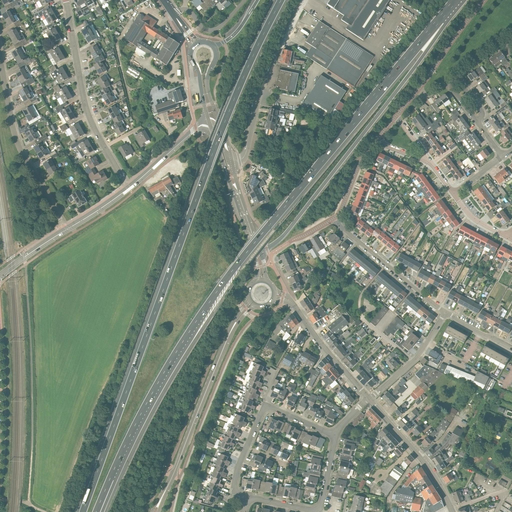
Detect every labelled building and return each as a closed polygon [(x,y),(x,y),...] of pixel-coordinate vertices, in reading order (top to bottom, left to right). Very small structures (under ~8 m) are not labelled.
[(79,16),(83,14),(81,11),(88,7),(83,0),(82,0),(78,2),(78,3),(77,4),(79,8),(75,10),(79,16)] [(122,0),(123,0),(121,2),(125,8),(133,4),(131,1),(132,0),(122,0)] [(203,0),(204,0),(203,0),(194,0),(191,3),(196,9),(200,6),(205,12),(210,7),(211,8),(212,6),(210,4),(207,0),(203,0)] [(331,0),(328,5),(344,16),(341,20),(349,25),(346,30),(364,41),(378,20),(379,21),(387,8),(386,7),(390,0),(331,0)] [(100,17),(104,15),(99,6),(96,8),(100,17)] [(44,16),(42,14),(45,12),(44,9),(39,12),(34,15),(35,17),(39,15),(40,18),(44,16)] [(46,20),(54,15),(51,9),(45,12),(42,14),(44,16),(46,20)] [(6,21),(13,16),(10,11),(2,15),(6,21)] [(141,15),(139,14),(123,39),(137,47),(137,48),(145,53),(149,46),(141,42),(147,33),(155,38),(159,31),(153,27),(158,21),(156,19),(155,21),(146,15),(145,17),(141,15)] [(55,25),(54,22),(57,20),(54,15),(46,20),(49,25),(47,26),(49,29),(55,25)] [(16,22),(13,16),(6,21),(9,26),(14,23),(15,26),(21,23),(19,20),(16,22)] [(92,25),(91,22),(85,25),(87,28),(81,31),(85,37),(93,33),(90,27),(92,25)] [(354,87),(373,57),(319,22),(306,42),(313,47),(306,57),(354,87)] [(58,34),(55,28),(50,31),(49,29),(43,32),(41,33),(42,36),(44,35),(46,34),(49,39),(58,34)] [(11,39),(19,35),(16,29),(8,34),(11,39)] [(175,55),(178,51),(176,50),(180,45),(169,38),(170,38),(159,31),(155,38),(165,45),(161,51),(160,53),(158,52),(149,46),(145,53),(147,54),(156,59),(166,66),(174,54),(175,55)] [(97,39),(93,33),(85,37),(89,43),(94,41),(95,43),(101,40),(100,37),(97,39)] [(52,45),(61,39),(58,34),(49,39),(52,45)] [(22,40),(19,35),(11,39),(14,45),(20,42),(21,45),(27,42),(25,39),(22,40)] [(92,55),(99,50),(98,48),(100,46),(99,44),(89,50),(92,55)] [(15,59),(25,53),(22,47),(11,54),(15,59)] [(62,53),(59,48),(53,51),(52,48),(46,52),(48,54),(50,53),(53,59),(62,53)] [(145,58),(147,54),(145,53),(137,48),(134,52),(145,58)] [(101,53),(99,50),(92,55),(94,60),(104,54),(103,52),(101,53)] [(305,62),(305,61),(299,60),(299,58),(294,57),(295,53),(292,52),(283,50),(281,57),(296,60),(305,62)] [(503,66),(508,62),(500,52),(495,56),(503,66)] [(26,60),(23,54),(25,53),(15,59),(18,64),(23,61),(25,64),(30,61),(29,58),(26,60)] [(56,64),(65,59),(62,53),(53,59),(56,64)] [(102,62),(105,60),(103,57),(105,56),(104,54),(94,60),(97,64),(101,62),(102,62)] [(503,66),(495,56),(489,60),(496,68),(501,64),(502,67),(503,66)] [(304,64),(305,62),(296,60),(281,57),(280,63),(292,66),(293,62),(304,64)] [(103,64),(102,62),(101,62),(97,64),(94,66),(96,71),(107,65),(106,63),(103,64)] [(99,76),(107,71),(105,68),(108,67),(107,65),(96,71),(99,76)] [(18,78),(26,74),(29,72),(26,66),(23,68),(15,73),(18,78)] [(137,78),(140,72),(131,66),(128,69),(131,71),(130,73),(137,78)] [(484,73),(480,67),(474,72),(467,77),(471,82),(479,76),(481,80),(486,76),(488,74),(486,72),(484,73)] [(65,73),(62,68),(57,71),(56,68),(50,71),(52,74),(53,73),(56,78),(65,73)] [(288,91),(292,73),(279,70),(275,89),(288,91)] [(60,84),(69,79),(65,73),(56,78),(60,84)] [(295,93),(299,74),(292,73),(288,91),(295,93)] [(29,79),(26,74),(18,78),(21,84),(27,81),(28,83),(34,80),(32,77),(29,79)] [(328,119),(346,92),(321,75),(315,85),(316,86),(310,95),(309,94),(303,103),(328,119)] [(484,96),(489,91),(485,85),(487,84),(484,81),(488,78),(486,76),(481,80),(483,83),(476,88),(479,94),(481,92),(484,96)] [(107,80),(105,77),(97,81),(100,86),(110,80),(109,78),(107,80)] [(99,92),(110,86),(109,83),(111,82),(110,80),(100,86),(102,90),(99,92)] [(102,97),(112,91),(110,87),(110,86),(99,92),(102,97)] [(22,98),(30,93),(26,87),(18,92),(22,98)] [(69,93),(66,87),(61,90),(59,88),(54,91),(55,94),(53,95),(56,100),(60,98),(69,93)] [(180,90),(179,90),(167,94),(169,100),(171,100),(172,101),(155,106),(158,115),(175,110),(174,108),(180,107),(179,103),(184,102),(180,90)] [(105,101),(112,97),(115,96),(113,93),(112,91),(102,97),(105,101)] [(33,99),(30,93),(22,98),(25,103),(30,100),(31,103),(37,99),(36,97),(33,99)] [(63,103),(72,98),(69,93),(60,98),(63,103)] [(488,105),(497,99),(493,93),(484,100),(488,105)] [(444,104),(449,100),(445,95),(439,99),(444,104)] [(114,100),(112,97),(105,101),(107,106),(118,101),(117,99),(114,100)] [(438,108),(444,104),(439,99),(434,103),(438,108)] [(492,110),(498,105),(497,103),(499,101),(497,99),(488,105),(492,110)] [(492,127),(498,123),(502,120),(499,115),(509,107),(507,104),(502,108),(495,113),(497,116),(488,122),(492,127)] [(110,115),(118,111),(116,108),(118,107),(117,105),(107,110),(110,115)] [(26,117),(34,112),(31,106),(23,111),(26,117)] [(72,113),(69,107),(64,110),(62,108),(56,111),(58,113),(60,112),(63,118),(72,113)] [(284,116),(284,113),(270,109),(268,116),(280,119),(281,115),(284,116)] [(182,116),(180,110),(172,113),(167,114),(168,117),(169,121),(176,119),(178,118),(179,120),(183,119),(182,115),(182,116)] [(119,114),(118,111),(110,115),(113,120),(123,114),(122,113),(119,114)] [(39,116),(37,118),(34,112),(26,117),(29,122),(30,124),(35,122),(41,119),(39,116)] [(452,120),(457,117),(460,115),(458,112),(453,116),(450,118),(452,120)] [(66,123),(75,118),(72,113),(63,118),(66,123)] [(120,122),(123,121),(121,118),(124,116),(123,114),(113,120),(115,124),(115,125),(120,122)] [(282,126),(283,123),(280,122),(280,119),(268,116),(267,122),(282,126)] [(416,126),(422,121),(418,116),(412,121),(416,126)] [(457,117),(452,120),(448,124),(449,127),(452,124),(456,130),(459,127),(465,123),(461,117),(459,119),(457,117)] [(420,132),(426,127),(422,121),(416,126),(420,132)] [(120,122),(115,125),(115,124),(112,126),(115,131),(125,125),(124,124),(121,125),(120,122)] [(282,126),(267,122),(266,129),(280,132),(280,129),(278,128),(279,125),(282,126)] [(465,123),(459,127),(463,133),(470,128),(465,123)] [(496,133),(502,128),(498,123),(492,127),(496,133)] [(72,134),(81,129),(78,124),(69,129),(72,134)] [(118,136),(125,132),(124,129),(126,127),(125,125),(115,131),(118,136)] [(28,138),(35,133),(32,127),(24,132),(28,138)] [(76,140),(84,135),(81,129),(72,134),(76,140)] [(281,132),(280,132),(266,129),(265,135),(273,137),(273,138),(274,134),(275,134),(275,133),(276,134),(276,135),(280,136),(281,132)] [(505,144),(511,139),(508,135),(511,133),(508,129),(501,134),(503,137),(501,139),(505,144)] [(428,142),(433,138),(431,136),(434,133),(433,131),(424,137),(428,142)] [(142,148),(145,145),(144,144),(149,141),(144,132),(138,135),(139,137),(137,139),(142,148)] [(31,143),(39,138),(35,133),(28,138),(31,143)] [(457,141),(459,140),(465,135),(463,133),(457,137),(458,137),(455,139),(457,141)] [(467,138),(465,135),(459,140),(461,142),(464,140),(468,145),(471,143),(477,138),(473,133),(467,138)] [(432,147),(443,139),(442,136),(435,141),(433,138),(428,142),(432,147)] [(37,154),(45,149),(47,148),(44,142),(48,140),(47,138),(41,141),(36,144),(37,146),(34,148),(37,154)] [(471,143),(475,148),(479,145),(481,144),(477,138),(471,143)] [(439,145),(445,141),(443,139),(432,147),(435,152),(441,148),(439,145)] [(79,152),(91,146),(88,140),(79,145),(78,146),(76,147),(79,152)] [(128,146),(127,145),(119,149),(124,158),(133,153),(129,146),(128,146)] [(84,157),(94,151),(91,146),(79,152),(82,158),(84,157)] [(443,151),(441,148),(435,152),(439,157),(448,151),(446,149),(443,151)] [(40,159),(48,155),(45,149),(37,154),(40,159)] [(484,159),(489,155),(485,149),(479,154),(484,159)] [(380,173),(380,172),(378,172),(379,169),(385,157),(380,154),(376,161),(379,163),(378,166),(380,167),(378,172),(380,173)] [(446,167),(452,163),(450,160),(452,158),(451,155),(442,162),(446,167)] [(88,176),(95,171),(93,168),(99,165),(96,161),(97,160),(95,157),(86,163),(89,168),(85,170),(88,176)] [(387,166),(391,159),(385,157),(379,169),(378,172),(380,172),(384,165),(387,166)] [(453,176),(461,170),(460,167),(469,160),(468,158),(467,158),(465,160),(464,161),(462,163),(458,165),(450,172),(453,176)] [(393,176),(394,173),(395,170),(399,163),(391,159),(387,166),(390,168),(387,173),(392,176),(392,175),(393,176)] [(54,166),(51,160),(43,165),(47,170),(57,165),(56,165),(54,166)] [(401,179),(403,174),(407,167),(399,163),(395,170),(401,173),(398,178),(401,179)] [(450,172),(458,165),(457,163),(454,165),(452,163),(446,167),(450,172)] [(59,170),(57,165),(47,170),(50,176),(59,171),(60,173),(66,170),(64,167),(59,170)] [(413,179),(416,173),(412,171),(413,169),(407,167),(403,174),(409,177),(413,179)] [(464,173),(461,170),(453,176),(457,182),(463,178),(462,178),(465,175),(464,173)] [(511,177),(511,179),(509,177),(504,170),(499,174),(504,181),(507,184),(511,181),(511,180),(511,177)] [(97,175),(95,171),(88,176),(91,182),(96,180),(97,184),(103,181),(104,181),(107,180),(102,172),(97,175)] [(263,180),(266,176),(261,172),(257,177),(253,176),(250,184),(250,186),(250,187),(253,191),(263,180)] [(373,178),(375,173),(371,172),(371,174),(366,172),(364,178),(372,181),(373,178)] [(419,184),(425,179),(422,174),(415,179),(419,184)] [(499,185),(504,181),(499,174),(494,178),(499,185)] [(180,182),(177,177),(171,181),(169,178),(162,182),(167,190),(170,194),(171,193),(174,197),(176,196),(174,193),(177,191),(174,186),(180,182)] [(372,181),(364,178),(362,184),(369,187),(370,184),(378,186),(379,184),(372,181)] [(417,192),(429,184),(425,179),(419,184),(421,186),(416,190),(417,192)] [(253,200),(261,196),(258,189),(266,186),(263,180),(253,191),(250,194),(253,200)] [(167,190),(162,182),(155,186),(160,193),(166,190),(167,192),(165,194),(167,196),(170,194),(167,190)] [(368,192),(369,190),(368,190),(369,187),(362,184),(360,189),(368,192)] [(429,184),(420,190),(422,193),(424,191),(426,194),(432,189),(429,184)] [(153,198),(154,198),(155,197),(154,196),(160,193),(155,186),(148,190),(154,198),(153,198)] [(504,197),(507,195),(500,186),(498,188),(504,197)] [(478,197),(485,192),(481,187),(474,192),(478,197)] [(278,189),(276,188),(275,189),(274,189),(270,194),(272,196),(278,189)] [(360,189),(357,195),(368,199),(369,196),(372,197),(373,194),(370,193),(368,192),(360,189)] [(426,194),(428,196),(430,198),(436,194),(432,189),(426,194)] [(87,203),(80,190),(68,198),(70,203),(74,201),(79,208),(87,203)] [(270,203),(267,197),(270,196),(267,190),(264,194),(261,196),(253,200),(255,205),(263,201),(265,206),(270,203)] [(481,202),(488,197),(485,192),(478,197),(481,202)] [(436,194),(430,198),(431,201),(433,203),(440,199),(436,194)] [(371,207),(372,204),(367,202),(368,199),(357,195),(355,201),(371,207)] [(485,207),(492,202),(488,197),(481,202),(485,207)] [(430,217),(445,206),(441,200),(435,205),(436,208),(434,209),(434,210),(428,215),(430,217)] [(370,209),(371,207),(355,201),(353,206),(363,210),(364,207),(370,209)] [(488,212),(495,207),(492,202),(485,207),(488,212)] [(359,217),(361,217),(363,210),(353,206),(351,212),(355,213),(358,215),(359,217)] [(442,215),(449,210),(445,206),(430,217),(431,219),(437,214),(439,217),(442,215)] [(449,210),(442,215),(445,220),(452,215),(449,210)] [(499,221),(506,216),(502,211),(495,216),(499,221)] [(359,217),(358,215),(355,213),(358,223),(355,226),(360,230),(367,222),(361,217),(359,217)] [(442,226),(447,222),(449,225),(456,220),(452,215),(445,220),(443,221),(440,223),(442,226)] [(503,226),(510,221),(506,216),(499,221),(503,226)] [(446,227),(449,231),(449,230),(452,232),(453,230),(459,225),(456,220),(449,225),(446,227),(447,227),(446,227)] [(365,234),(373,223),(371,221),(370,223),(367,221),(367,222),(360,230),(365,234)] [(377,239),(385,228),(388,224),(386,222),(384,225),(380,231),(377,228),(372,235),(377,239)] [(376,229),(374,227),(376,225),(373,223),(365,234),(369,238),(372,235),(377,228),(376,229)] [(463,236),(467,229),(462,226),(459,231),(457,230),(455,233),(457,234),(458,233),(461,235),(463,236)] [(381,242),(388,234),(386,232),(388,230),(385,228),(377,239),(381,242)] [(463,236),(466,237),(469,239),(473,232),(467,229),(463,236)] [(386,246),(395,235),(397,233),(395,231),(391,236),(388,234),(381,242),(386,246)] [(401,233),(399,231),(398,233),(397,233),(395,235),(386,246),(391,250),(396,244),(395,244),(398,241),(396,240),(401,233)] [(473,232),(469,239),(474,242),(478,234),(473,232)] [(332,254),(342,243),(338,240),(339,239),(334,234),(328,241),(331,244),(329,247),(330,249),(329,251),(332,254)] [(477,250),(483,237),(478,234),(474,242),(473,245),(475,246),(472,252),(475,253),(476,250),(477,250)] [(320,243),(316,237),(311,241),(315,248),(312,249),(317,257),(320,256),(316,249),(319,248),(320,251),(324,249),(320,243)] [(485,247),(489,240),(483,237),(477,250),(479,251),(480,249),(483,250),(485,247)] [(489,240),(485,247),(490,250),(494,243),(489,240)] [(395,254),(404,242),(402,241),(398,246),(396,244),(391,250),(395,254)] [(343,244),(342,243),(332,254),(332,255),(332,254),(340,260),(346,254),(344,252),(349,247),(344,243),(343,244)] [(489,253),(487,256),(489,257),(490,255),(493,257),(495,253),(499,245),(494,243),(490,250),(489,253)] [(307,247),(305,244),(299,247),(304,254),(307,252),(309,254),(310,253),(314,259),(317,257),(312,249),(310,250),(308,247),(307,247)] [(497,254),(500,256),(503,257),(507,250),(501,247),(497,254)] [(352,259),(357,253),(352,250),(347,256),(350,258),(347,260),(348,260),(350,262),(352,259)] [(511,253),(511,252),(507,250),(503,257),(502,259),(500,262),(497,268),(500,270),(504,261),(507,263),(508,260),(509,260),(511,253)] [(282,262),(290,258),(288,253),(280,256),(282,262)] [(357,253),(352,259),(356,263),(361,257),(357,253)] [(402,264),(406,257),(404,256),(401,254),(397,261),(402,264)] [(416,262),(419,257),(416,256),(414,261),(411,259),(407,267),(412,269),(416,262)] [(295,263),(292,257),(290,258),(282,262),(285,267),(296,262),(295,263)] [(361,265),(365,261),(361,257),(356,263),(360,267),(361,265)] [(407,267),(411,259),(406,257),(402,264),(407,267)] [(360,267),(359,269),(360,270),(361,270),(362,268),(365,270),(370,264),(365,261),(361,265),(360,267)] [(296,272),(295,269),(298,268),(296,262),(285,267),(287,273),(290,272),(291,274),(296,272)] [(417,272),(421,265),(416,262),(412,269),(417,272)] [(369,274),(374,268),(370,264),(365,270),(368,272),(364,277),(366,278),(367,276),(369,274)] [(422,280),(429,267),(426,266),(424,265),(417,277),(422,280)] [(427,282),(431,275),(429,274),(430,271),(431,268),(429,267),(422,280),(427,282)] [(374,268),(369,274),(371,275),(374,278),(379,272),(374,268)] [(432,285),(440,271),(437,270),(434,276),(431,275),(427,282),(432,285)] [(438,288),(443,278),(440,276),(442,272),(440,271),(432,285),(438,288)] [(299,275),(298,273),(291,276),(292,278),(289,279),(292,285),(301,281),(301,280),(299,275)] [(378,285),(385,277),(380,273),(375,279),(378,281),(376,283),(376,284),(375,286),(376,287),(378,285)] [(443,290),(449,278),(450,277),(448,276),(446,279),(443,278),(438,288),(443,290)] [(303,289),(302,287),(301,284),(304,282),(307,279),(305,277),(301,280),(301,281),(292,285),(295,290),(297,289),(298,291),(303,289)] [(384,286),(389,280),(385,277),(378,285),(376,287),(378,288),(379,286),(380,287),(382,284),(384,286)] [(447,293),(451,286),(448,284),(451,279),(449,278),(443,290),(447,293)] [(383,296),(393,284),(389,280),(384,286),(386,288),(381,295),(383,297),(383,296)] [(393,284),(383,296),(385,297),(388,294),(389,294),(391,292),(393,294),(398,288),(393,284)] [(452,300),(460,286),(458,285),(454,292),(451,291),(447,298),(452,300)] [(458,303),(461,296),(462,293),(460,292),(463,288),(462,287),(460,286),(452,300),(458,303)] [(393,301),(395,300),(402,291),(398,288),(393,294),(395,295),(393,298),(394,298),(392,300),(393,301)] [(399,304),(403,300),(407,295),(402,291),(395,300),(399,304)] [(462,306),(469,294),(467,293),(465,295),(464,298),(461,296),(458,303),(462,306)] [(313,310),(314,309),(312,306),(317,303),(320,297),(319,296),(319,294),(318,294),(317,295),(316,297),(315,300),(314,301),(303,308),(307,314),(313,310)] [(467,308),(473,299),(470,297),(471,295),(469,294),(462,306),(467,308)] [(402,313),(413,300),(408,296),(404,301),(406,302),(402,307),(403,308),(400,312),(402,313)] [(303,308),(314,301),(315,300),(313,298),(309,301),(307,298),(306,298),(300,303),(303,308)] [(472,311),(479,299),(477,298),(475,301),(475,300),(474,303),(471,302),(473,299),(467,308),(472,311)] [(477,314),(481,307),(478,305),(480,303),(481,300),(479,299),(472,311),(477,314)] [(410,311),(417,304),(413,300),(402,313),(403,315),(408,309),(410,311)] [(334,309),(331,311),(336,316),(344,310),(339,304),(338,306),(334,309)] [(417,313),(422,307),(417,304),(410,311),(410,312),(413,314),(411,316),(413,318),(417,313)] [(314,324),(327,315),(322,307),(314,312),(316,314),(309,318),(314,324)] [(422,307),(417,313),(421,317),(426,311),(422,307)] [(487,314),(489,309),(487,308),(486,310),(486,309),(484,312),(482,311),(478,318),(483,320),(487,314)] [(330,331),(348,315),(344,310),(336,316),(338,319),(327,328),(330,331)] [(493,326),(501,311),(499,310),(496,315),(493,314),(492,316),(488,323),(493,326)] [(426,311),(421,317),(426,320),(430,314),(426,311)] [(502,322),(503,319),(500,318),(503,313),(501,311),(493,326),(498,328),(502,322)] [(285,328),(285,327),(290,324),(295,319),(292,314),(280,326),(282,329),(281,330),(284,334),(287,329),(286,328),(285,328)] [(430,314),(426,320),(427,322),(430,324),(435,318),(430,314)] [(488,323),(492,316),(487,314),(483,320),(488,323)] [(325,342),(352,319),(348,315),(330,331),(322,337),(325,342)] [(289,331),(299,324),(295,319),(290,324),(285,327),(285,328),(286,328),(286,327),(288,330),(286,332),(284,336),(285,337),(283,338),(285,341),(290,336),(288,334),(290,332),(289,331)] [(329,347),(342,335),(343,334),(344,333),(343,332),(354,322),(352,319),(325,342),(329,347)] [(503,331),(507,324),(505,323),(502,322),(498,328),(503,331)] [(509,325),(510,323),(508,322),(507,324),(503,331),(508,334),(511,327),(509,325)] [(453,327),(448,325),(444,333),(449,335),(453,327)] [(359,335),(365,330),(362,327),(357,333),(359,335)] [(458,330),(453,327),(449,335),(454,338),(458,330)] [(415,343),(418,339),(416,337),(418,335),(411,330),(406,336),(408,338),(415,343)] [(463,333),(458,330),(454,338),(459,341),(463,333)] [(468,336),(463,333),(459,341),(464,344),(468,336)] [(302,342),(304,338),(298,335),(295,342),(292,340),(288,347),(292,349),(294,345),(299,348),(301,344),(301,345),(303,342),(302,342)] [(340,345),(342,343),(340,341),(344,338),(342,335),(329,347),(333,351),(339,345),(340,345)] [(378,340),(375,338),(369,344),(371,346),(378,340)] [(412,347),(415,343),(408,338),(405,342),(412,347)] [(272,350),(275,344),(269,341),(265,347),(268,349),(269,349),(272,350)] [(351,343),(349,341),(347,343),(347,342),(344,344),(343,343),(342,343),(340,345),(339,345),(333,351),(337,356),(345,348),(347,347),(351,344),(351,343)] [(396,345),(402,350),(404,352),(406,349),(408,351),(412,347),(405,342),(402,346),(398,343),(396,345)] [(490,347),(485,345),(480,353),(485,355),(490,347)] [(353,349),(351,347),(349,349),(347,347),(345,348),(337,356),(341,361),(342,359),(348,354),(349,353),(353,349)] [(495,350),(490,347),(485,355),(490,358),(492,356),(495,350)] [(352,353),(349,355),(348,354),(342,359),(343,361),(343,362),(344,363),(343,364),(346,366),(357,356),(361,353),(359,350),(354,355),(352,353)] [(500,353),(495,350),(492,356),(490,358),(495,361),(500,353)] [(437,365),(439,362),(438,362),(442,356),(433,351),(429,357),(434,360),(433,363),(437,365)] [(392,370),(398,365),(394,361),(400,356),(392,352),(389,355),(392,358),(387,363),(392,370)] [(307,354),(304,353),(301,358),(298,357),(296,361),(295,362),(293,366),(292,369),(291,371),(293,372),(294,370),(295,368),(297,368),(299,364),(299,363),(299,361),(306,365),(305,365),(306,365),(310,356),(311,356),(307,354)] [(360,357),(363,354),(361,353),(357,356),(346,366),(348,369),(348,368),(350,369),(356,364),(356,363),(358,361),(357,360),(360,357)] [(504,355),(500,353),(495,361),(500,363),(500,362),(504,355)] [(287,357),(286,356),(282,364),(289,367),(293,360),(292,359),(293,358),(288,355),(287,357)] [(509,358),(504,355),(500,362),(500,363),(505,366),(509,358)] [(312,369),(316,360),(313,358),(314,358),(310,356),(306,365),(312,369)] [(372,363),(374,360),(370,357),(366,361),(365,362),(352,373),(356,378),(366,369),(366,368),(368,367),(372,363)] [(325,374),(332,367),(328,363),(324,358),(318,365),(315,371),(310,379),(309,381),(307,385),(312,387),(316,378),(317,378),(320,372),(323,376),(325,374)] [(264,374),(265,372),(262,370),(263,367),(253,363),(252,366),(253,366),(252,369),(264,374)] [(447,366),(441,364),(438,371),(444,373),(444,374),(483,389),(485,386),(489,378),(477,372),(475,377),(447,366)] [(418,398),(444,374),(425,365),(415,374),(420,379),(420,380),(422,383),(412,392),(418,398)] [(324,383),(336,372),(332,367),(325,374),(327,376),(322,380),(324,383)] [(264,374),(252,369),(251,372),(250,371),(248,374),(250,375),(250,374),(259,378),(260,375),(263,376),(264,374)] [(310,379),(315,371),(310,369),(306,376),(308,377),(308,378),(310,379)] [(370,372),(366,369),(356,378),(360,382),(371,372),(371,371),(370,372)] [(333,383),(340,376),(336,372),(324,383),(325,384),(323,386),(324,389),(329,384),(330,385),(333,383)] [(364,386),(373,377),(371,375),(373,374),(371,372),(360,382),(364,386)] [(250,374),(250,375),(248,377),(250,378),(249,381),(261,386),(262,383),(259,382),(260,379),(259,378),(250,374)] [(368,391),(375,385),(374,385),(377,382),(374,378),(364,386),(368,391)] [(261,386),(249,381),(248,383),(246,383),(245,385),(255,390),(257,387),(260,388),(261,386)] [(397,391),(403,385),(401,382),(394,388),(395,389),(390,395),(387,392),(381,398),(385,403),(398,391),(397,391)] [(282,403),(287,391),(284,389),(287,384),(284,383),(282,389),(277,399),(280,400),(279,401),(282,403)] [(258,397),(259,395),(255,394),(257,390),(255,390),(245,385),(245,386),(246,386),(245,389),(247,390),(246,392),(258,397)] [(278,387),(276,386),(270,397),(273,399),(274,398),(277,399),(282,389),(278,387)] [(345,391),(342,388),(340,390),(336,397),(342,403),(344,401),(350,396),(350,395),(346,390),(345,391)] [(394,398),(399,393),(398,391),(385,403),(390,407),(396,401),(394,398)] [(258,397),(246,392),(245,395),(243,394),(242,397),(243,398),(252,402),(252,401),(253,398),(257,400),(258,397)] [(297,397),(291,395),(291,396),(287,405),(293,408),(297,397)] [(349,406),(354,401),(350,396),(344,401),(349,406)] [(243,398),(242,401),(243,401),(242,404),(254,409),(255,407),(252,405),(253,402),(252,401),(252,402),(243,398)] [(304,412),(307,405),(304,403),(306,400),(303,398),(298,409),(304,412)] [(399,417),(409,408),(404,403),(394,412),(396,414),(396,415),(398,417),(398,416),(399,417)] [(254,409),(242,404),(241,407),(239,406),(238,409),(249,413),(250,410),(253,412),(254,409)] [(326,414),(330,406),(326,405),(323,412),(318,410),(315,417),(320,419),(323,413),(326,414)] [(332,425),(336,416),(333,415),(333,413),(331,411),(332,408),(330,406),(326,414),(329,415),(326,422),(332,425)] [(315,417),(318,410),(312,407),(309,414),(315,417)] [(375,419),(377,416),(370,409),(367,413),(365,414),(372,421),(374,418),(375,419)] [(414,420),(417,418),(415,416),(419,412),(415,409),(404,419),(404,418),(398,423),(406,433),(409,430),(410,431),(413,428),(410,424),(411,423),(412,424),(414,421),(414,420)] [(444,432),(452,419),(454,417),(455,415),(449,411),(437,428),(434,431),(433,432),(427,437),(421,443),(426,448),(432,442),(430,440),(441,430),(444,432)] [(354,427),(362,418),(364,416),(361,413),(354,421),(353,420),(351,423),(354,427)] [(246,425),(247,423),(243,422),(245,418),(234,414),(233,417),(235,418),(234,420),(246,425)] [(381,420),(377,416),(375,419),(374,418),(372,421),(371,423),(370,424),(371,426),(370,427),(372,429),(374,428),(381,420)] [(274,430),(278,422),(274,420),(274,419),(270,417),(265,429),(268,430),(269,428),(274,430)] [(246,425),(234,420),(232,423),(231,422),(230,425),(229,425),(238,429),(240,430),(241,426),(245,428),(246,425)] [(284,423),(278,421),(278,422),(274,430),(274,431),(275,429),(281,432),(284,433),(288,424),(284,422),(284,423)] [(240,436),(241,434),(237,432),(238,429),(229,425),(230,425),(228,424),(227,427),(229,428),(227,431),(240,436)] [(292,437),(295,430),(296,428),(290,426),(291,425),(288,424),(284,433),(286,434),(292,437)] [(423,431),(428,427),(426,424),(421,428),(419,426),(412,432),(417,437),(423,431)] [(481,437),(486,427),(482,425),(477,435),(481,437)] [(378,446),(382,440),(389,433),(385,428),(378,434),(376,438),(375,440),(377,441),(375,445),(378,446)] [(427,437),(433,432),(430,428),(424,434),(427,437)] [(447,442),(455,430),(454,429),(451,435),(448,433),(442,442),(433,450),(431,448),(425,454),(429,459),(441,448),(447,442)] [(298,431),(295,430),(292,437),(291,438),(297,441),(297,440),(300,441),(304,432),(298,430),(298,431)] [(452,456),(462,434),(455,430),(447,442),(441,448),(442,449),(448,443),(452,445),(448,452),(445,454),(445,455),(444,456),(442,453),(440,454),(440,455),(431,461),(435,467),(451,457),(452,456)] [(240,436),(227,431),(226,433),(225,433),(223,435),(234,440),(235,437),(239,438),(240,436)] [(308,446),(312,437),(306,434),(307,433),(304,432),(300,441),(303,443),(308,446)] [(384,448),(394,439),(389,433),(382,440),(378,446),(380,442),(384,448)] [(234,440),(223,435),(222,435),(221,438),(223,439),(221,441),(233,446),(234,444),(231,443),(232,440),(234,440)] [(318,438),(313,436),(312,437),(308,446),(309,446),(309,445),(315,447),(321,449),(325,440),(319,437),(318,438)] [(266,452),(267,449),(269,444),(265,442),(266,439),(261,437),(257,446),(260,448),(260,449),(266,452)] [(353,451),(355,445),(354,445),(355,442),(345,439),(344,444),(345,444),(344,449),(353,451)] [(393,450),(392,450),(399,444),(398,443),(398,442),(397,442),(396,441),(394,439),(384,448),(383,449),(382,452),(383,454),(385,453),(387,454),(392,450),(392,451),(393,450)] [(233,446),(221,441),(220,444),(219,443),(217,446),(218,447),(217,449),(224,452),(226,450),(228,451),(229,447),(232,449),(233,446)] [(276,456),(278,451),(279,448),(275,446),(276,444),(270,441),(269,444),(267,449),(271,451),(270,453),(276,456)] [(286,460),(288,456),(289,453),(285,451),(287,445),(282,443),(279,448),(278,451),(282,452),(280,458),(286,460)] [(391,463),(405,451),(403,449),(403,448),(402,447),(401,447),(400,446),(394,452),(394,451),(393,452),(396,455),(389,461),(391,463)] [(353,451),(344,449),(343,449),(342,454),(341,454),(340,458),(352,460),(353,457),(351,457),(352,451),(353,451)] [(229,464),(230,462),(227,461),(228,457),(218,453),(217,456),(218,456),(217,459),(229,464)] [(256,457),(254,455),(249,466),(255,468),(255,467),(259,469),(260,466),(261,464),(263,458),(257,455),(256,457)] [(322,462),(323,457),(313,455),(312,458),(310,464),(320,466),(321,461),(322,462)] [(404,462),(399,468),(404,472),(407,468),(408,466),(414,460),(410,455),(403,461),(404,462)] [(439,472),(446,467),(444,465),(454,459),(452,456),(451,457),(435,467),(439,472)] [(352,460),(340,458),(339,461),(340,461),(339,467),(340,467),(348,469),(349,463),(350,460),(352,460)] [(229,464),(217,459),(216,462),(214,461),(213,464),(214,465),(224,469),(225,469),(223,468),(225,465),(228,467),(229,464)] [(270,470),(273,463),(267,460),(265,465),(261,464),(260,466),(259,469),(264,471),(265,468),(270,470)] [(320,476),(321,472),(320,472),(321,466),(320,466),(310,464),(312,464),(310,471),(311,471),(310,474),(320,476)] [(226,476),(227,474),(223,472),(224,469),(214,465),(213,467),(215,468),(214,471),(226,476)] [(396,466),(381,487),(384,489),(389,493),(404,472),(399,468),(396,466)] [(349,469),(348,469),(340,467),(339,472),(338,472),(337,476),(347,478),(347,476),(348,476),(349,469)] [(404,485),(407,488),(409,486),(411,483),(412,481),(413,482),(416,477),(424,472),(421,467),(413,474),(404,485)] [(226,476),(214,471),(212,473),(211,473),(209,476),(211,476),(220,480),(221,477),(225,478),(226,476)] [(320,476),(310,474),(303,472),(302,476),(309,478),(308,483),(316,485),(317,485),(318,480),(319,480),(320,476)] [(413,486),(418,481),(427,476),(424,472),(416,477),(413,482),(412,481),(411,483),(413,484),(412,485),(413,486)] [(452,476),(450,474),(443,479),(446,484),(453,480),(455,482),(459,479),(455,474),(452,476)] [(211,476),(210,479),(211,480),(210,482),(222,488),(223,485),(220,484),(221,480),(220,480),(211,476)] [(345,487),(347,482),(346,481),(347,478),(337,476),(336,481),(337,481),(336,485),(345,487)] [(421,486),(429,481),(427,476),(418,481),(413,486),(418,482),(420,484),(415,487),(416,489),(417,489),(421,486)] [(247,480),(243,479),(241,486),(246,487),(246,489),(252,490),(252,489),(254,480),(254,481),(248,479),(247,480)] [(261,492),(263,482),(260,481),(254,480),(252,489),(257,490),(256,491),(261,492)] [(424,490),(432,485),(429,481),(421,486),(417,489),(421,486),(422,488),(414,493),(413,492),(414,494),(414,493),(416,495),(424,490)] [(222,488),(210,482),(209,485),(207,484),(206,487),(207,488),(216,492),(218,488),(221,490),(222,488)] [(266,483),(263,482),(261,492),(266,493),(266,492),(270,493),(272,483),(266,482),(266,483)] [(315,489),(316,485),(308,483),(306,482),(305,489),(304,495),(310,496),(310,493),(315,494),(316,489),(315,489)] [(279,486),(272,485),(273,483),(272,483),(270,493),(270,494),(276,495),(276,496),(279,497),(281,487),(282,485),(279,484),(279,486)] [(345,487),(336,485),(335,485),(334,491),(333,491),(331,497),(341,499),(342,494),(343,494),(344,488),(345,488),(345,487)] [(424,490),(425,492),(422,494),(426,500),(428,498),(437,493),(432,485),(424,490)] [(290,488),(284,487),(284,488),(281,487),(279,497),(283,498),(283,497),(289,498),(289,497),(291,487),(290,488)] [(293,499),(298,500),(300,490),(297,489),(291,487),(289,497),(293,498),(293,499)] [(216,492),(207,488),(206,491),(208,491),(207,494),(219,499),(220,497),(216,495),(218,492),(216,492)] [(410,490),(407,488),(406,489),(402,488),(402,489),(397,488),(396,495),(395,500),(412,504),(413,497),(414,494),(413,492),(410,490)] [(454,499),(465,495),(463,490),(452,494),(453,494),(452,494),(453,497),(454,499)] [(441,501),(437,493),(428,498),(426,500),(425,502),(422,511),(435,511),(444,508),(441,501)] [(472,500),(470,496),(472,495),(471,493),(468,494),(465,495),(454,499),(455,501),(456,504),(466,500),(467,502),(472,500)] [(219,499),(206,494),(206,498),(204,497),(202,501),(204,502),(203,505),(211,508),(214,500),(217,502),(219,499)] [(365,505),(366,502),(362,502),(363,498),(355,496),(353,502),(365,505)] [(420,506),(422,501),(421,501),(421,499),(415,498),(413,497),(412,504),(410,510),(415,510),(417,505),(420,506)] [(365,508),(365,505),(353,502),(352,509),(361,511),(362,507),(365,508)]
